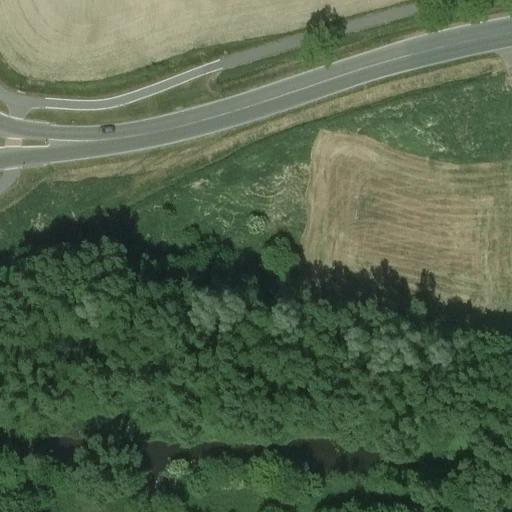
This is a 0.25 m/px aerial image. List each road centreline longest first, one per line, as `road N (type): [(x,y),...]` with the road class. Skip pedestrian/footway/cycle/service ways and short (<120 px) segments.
road 1 (secondary): [(0,143),(104,142),(289,95)]
road 2 (secondary): [(511,34),(289,95)]
